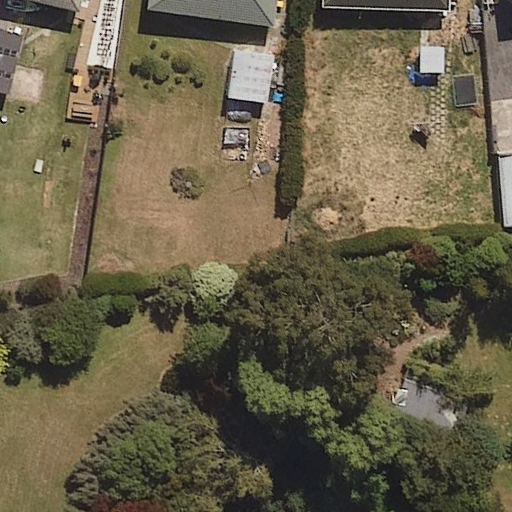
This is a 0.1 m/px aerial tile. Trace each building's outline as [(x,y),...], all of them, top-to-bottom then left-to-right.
[(143,0),(143,4),(269,20),(271,0),(143,0)] [(0,91),(4,93),(19,30),(0,25),(0,91)] [(445,75),(444,39),(412,40),(413,76),(445,75)] [(263,98),(269,52),(230,48),(224,94),(263,98)] [(500,220),(511,219),(511,98),(503,99),(505,152),(498,152),(500,220)] [(469,383),(397,361),(383,406),(455,428),(469,383)]
